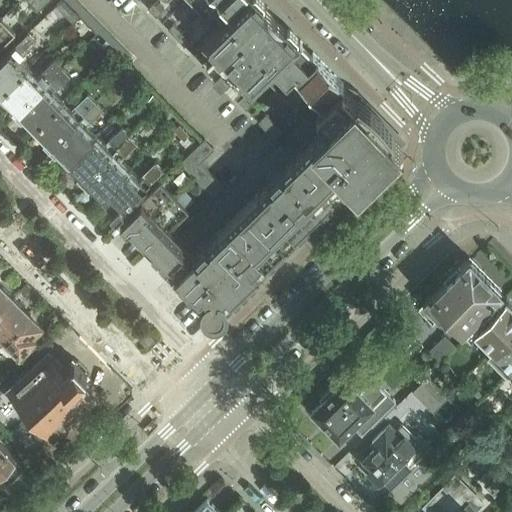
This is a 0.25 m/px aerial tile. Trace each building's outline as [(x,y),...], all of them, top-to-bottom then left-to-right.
[(27,0),(38,11),(48,0),(27,0)] [(79,15),(63,0),(62,0),(56,7),(72,22),(79,15)] [(68,0),(81,13),(86,9),(76,0),(68,0)] [(204,38),(215,49),(224,59),(214,69),(213,68),(210,72),(246,109),(254,102),(245,94),(266,74),(310,118),(320,108),(332,120),(283,168),(282,166),(279,167),(277,168),(274,169),(272,171),(271,173),(269,175),(268,177),(268,180),(269,181),(209,240),(207,239),(205,239),(202,240),(200,241),(198,243),(196,245),(195,247),(194,250),(193,252),(173,231),(171,229),(189,211),(161,181),(121,220),(128,227),(129,226),(150,248),(151,248),(153,250),(175,273),(174,273),(197,297),(198,296),(205,304),(205,306),(205,308),(206,310),(208,312),(209,313),(211,314),(213,315),(215,315),(217,315),(219,315),(221,314),(223,312),(224,311),(225,309),(226,307),(226,305),(313,221),(315,223),(323,214),(321,212),(397,139),(344,84),(344,83),(313,52),(312,53),(302,42),(303,42),(301,40),(300,41),(260,0),(189,0),(215,27),(204,38)] [(448,0),(428,0),(446,17),(448,0)] [(474,0),(448,0),(446,17),(469,40),(474,0)] [(496,0),(474,0),(469,40),(474,46),(490,46),(496,0)] [(511,0),(496,0),(490,46),(511,45),(511,0)] [(148,8),(156,17),(162,12),(153,3),(148,8)] [(86,9),(81,13),(98,30),(102,26),(86,9)] [(0,47),(15,33),(1,17),(0,18),(0,47)] [(168,29),(177,37),(182,32),(173,24),(168,29)] [(102,26),(98,30),(115,48),(120,43),(102,26)] [(0,93),(29,65),(19,55),(36,39),(28,31),(0,59),(0,93)] [(182,32),(177,37),(185,46),(190,41),(182,32)] [(120,43),(115,48),(127,60),(132,56),(120,43)] [(0,93),(0,96),(15,112),(62,65),(54,58),(38,74),(29,65),(0,93)] [(15,112),(32,129),(62,99),(53,90),(70,73),(62,65),(15,112)] [(32,129),(49,146),(96,100),(88,91),(71,108),(62,99),(32,129)] [(145,102),(154,111),(162,103),(153,94),(145,102)] [(96,100),(49,146),(66,163),(96,133),(87,124),(103,107),(96,100)] [(162,103),(154,111),(163,121),(171,113),(162,103)] [(259,122),(266,128),(272,122),(266,115),(259,122)] [(272,122),(266,128),(275,138),(282,132),(272,122)] [(96,133),(66,163),(82,180),(130,134),(122,126),(105,142),(96,133)] [(82,180),(99,198),(130,167),(121,157),(137,141),(130,134),(82,180)] [(180,162),(213,196),(223,186),(200,162),(214,149),(204,138),(180,162)] [(130,167),(99,198),(116,215),(164,168),(156,160),(139,176),(130,167)] [(464,325),(470,331),(476,326),(475,325),(505,296),(500,291),(501,290),(469,258),(423,303),(439,319),(449,310),(464,325)] [(0,306),(12,294),(0,282),(0,306)] [(0,336),(2,339),(29,312),(22,305),(12,294),(0,306),(0,336)] [(476,326),(470,331),(490,351),(495,346),(511,329),(511,300),(506,295),(505,296),(475,325),(476,326)] [(29,312),(2,339),(0,340),(0,341),(10,350),(13,347),(21,354),(37,337),(33,333),(42,325),(29,312)] [(511,329),(495,346),(511,362),(511,329)] [(140,340),(148,348),(156,341),(147,333),(140,340)] [(56,356),(49,350),(44,355),(43,354),(42,356),(7,390),(8,390),(0,397),(0,421),(35,458),(54,438),(54,439),(88,405),(89,406),(91,404),(90,404),(95,399),(88,392),(89,391),(83,384),(82,385),(80,383),(90,374),(86,370),(87,369),(78,360),(77,361),(74,356),(64,366),(63,364),(64,363),(56,356)] [(360,390),(346,376),(336,387),(333,384),(320,397),(323,400),(312,410),(340,439),(353,426),(362,434),(396,401),(373,377),(360,390)] [(428,376),(413,391),(433,411),(448,397),(428,376)] [(432,448),(425,441),(419,435),(417,437),(403,424),(396,431),(390,424),(373,440),(376,444),(363,457),(373,467),(368,473),(379,484),(404,460),(411,468),(432,448)] [(0,437),(0,472),(8,480),(10,478),(13,478),(22,469),(22,466),(24,464),(0,437)] [(390,491),(401,502),(420,484),(432,472),(421,461),(409,473),(390,491)] [(481,511),(477,508),(483,503),(455,474),(425,504),(433,511),(445,511),(447,511),(481,511)] [(192,511),(220,511),(207,498),(192,511)]
